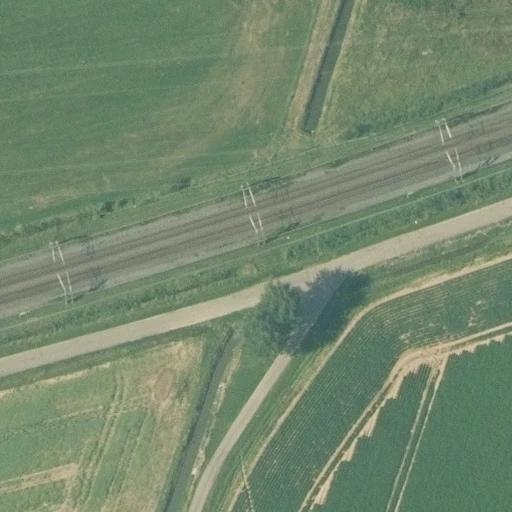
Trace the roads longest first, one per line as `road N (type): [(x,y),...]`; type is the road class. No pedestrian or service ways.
road 1 (motorway): [(511,68),(0,333)]
road 2 (motorway): [(0,381),(330,220),(511,120)]
road 3 (unclassified): [(0,370),(204,312),(511,207)]
road 4 (track): [(123,511),(348,351),(511,251)]
road 5 (track): [(491,0),(452,24),(363,49),(273,11),(230,16),(216,45),(236,78),(278,79)]
road 6 (track): [(348,351),(0,402)]
